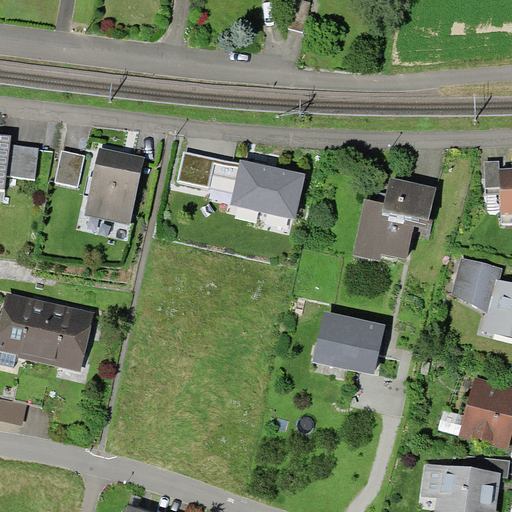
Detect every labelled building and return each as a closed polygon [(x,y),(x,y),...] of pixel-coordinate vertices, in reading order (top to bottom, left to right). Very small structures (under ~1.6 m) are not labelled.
[(286,32),(301,35),(308,6),(293,2),(286,32)] [(33,183),(36,152),(8,148),(9,141),(0,139),(0,195),(2,195),(4,180),(33,183)] [(127,223),(140,163),(98,154),(85,214),(127,223)] [(238,181),(241,166),(183,154),(177,180),(210,188),(213,175),(238,181)] [(76,190),(82,160),(59,155),(53,185),(76,190)] [(298,216),(306,173),(242,161),(241,166),(238,181),(234,204),(298,216)] [(499,227),(511,226),(511,174),(497,175),(499,227)] [(425,226),(432,196),(388,186),(383,211),(366,207),(358,244),(380,249),(378,256),(403,261),(412,223),(425,226)] [(483,325),(511,332),(511,290),(494,286),(495,283),(494,283),(496,274),(464,266),(457,294),(482,307),(487,308),(483,325)] [(14,356),(36,361),(47,311),(7,302),(0,334),(0,346),(15,351),(14,356)] [(87,320),(47,311),(36,361),(57,366),(59,360),(76,364),(87,320)] [(384,325),(325,312),(314,360),(374,372),(384,325)] [(511,418),(511,396),(476,386),(471,403),(462,401),(457,418),(442,413),(436,433),(460,440),(461,437),(473,440),(478,448),(485,444),(503,448),(511,418)] [(488,511),(492,490),(493,480),(443,473),(443,474),(426,471),(423,496),(440,499),(438,511),(488,511)]
